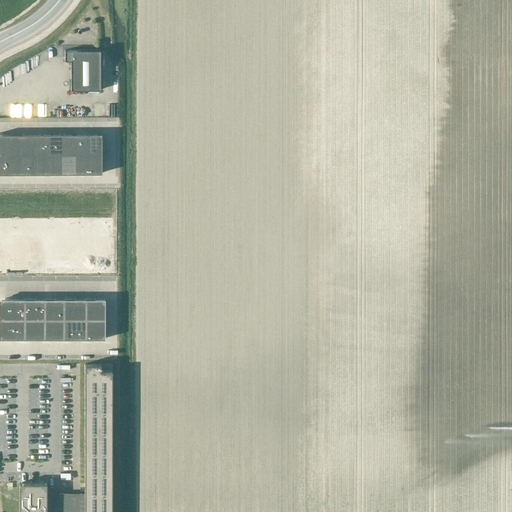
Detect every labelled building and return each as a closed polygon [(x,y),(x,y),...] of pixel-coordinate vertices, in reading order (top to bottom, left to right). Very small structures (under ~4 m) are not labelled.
[(101,90),(101,50),(64,50),(64,61),(70,61),(71,90),(101,90)] [(21,134),(0,133),(0,153),(21,154),(21,134)] [(87,133),(72,134),(72,153),(87,153),(87,133)] [(102,133),(87,133),(87,153),(102,153),(102,133)] [(32,134),(21,134),(21,154),(32,154),(32,134)] [(42,134),(32,134),(32,154),(42,154),(42,134)] [(52,134),(42,134),(42,154),(52,154),(52,134)] [(62,134),(52,134),(52,154),(62,154),(62,134)] [(72,134),(62,134),(62,154),(72,153),(72,134)] [(21,154),(0,153),(0,173),(21,174),(21,154)] [(72,153),(62,154),(62,174),(72,173),(72,153)] [(87,153),(72,153),(72,173),(87,173),(87,153)] [(102,153),(87,153),(87,173),(102,173),(102,153)] [(32,154),(21,154),(21,174),(32,174),(32,154)] [(42,154),(32,154),(32,174),(42,174),(42,154)] [(52,154),(42,154),(42,174),(52,174),(52,154)] [(62,154),(52,154),(52,174),(62,174),(62,154)] [(1,298),(1,318),(22,318),(22,298),(1,298)] [(22,318),(42,318),(42,298),(22,298),(22,318)] [(42,298),(42,318),(63,318),(63,298),(42,298)] [(84,298),(63,298),(63,318),(83,318),(84,298)] [(84,298),(83,318),(104,318),(104,298),(84,298)] [(22,318),(1,318),(1,338),(22,338),(22,318)] [(22,338),(42,338),(42,318),(22,318),(22,338)] [(42,318),(42,338),(63,338),(63,318),(42,318)] [(83,338),(83,318),(63,318),(63,338),(83,338)] [(104,318),(83,318),(83,338),(104,338),(104,318)] [(46,493),(46,483),(19,483),(19,511),(111,511),(112,370),(100,370),(100,364),(84,364),(84,442),(84,493),(84,503),(47,503),(46,493)]
